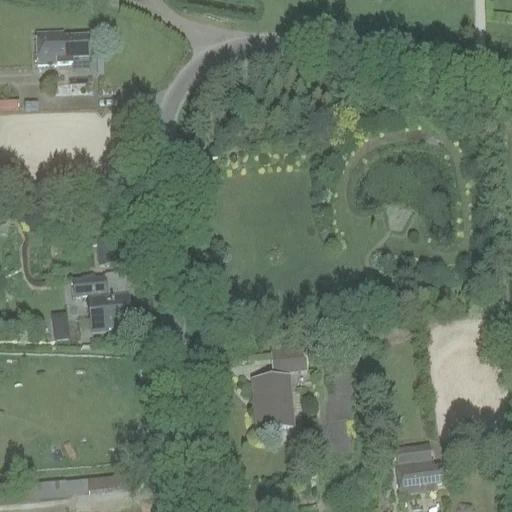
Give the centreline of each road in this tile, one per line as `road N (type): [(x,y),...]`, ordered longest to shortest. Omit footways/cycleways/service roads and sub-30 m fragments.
road 1 (unclassified): [(192,511),(160,151),(165,111),(189,72),(215,52)]
road 2 (unclassified): [(511,81),(259,41),(215,52)]
